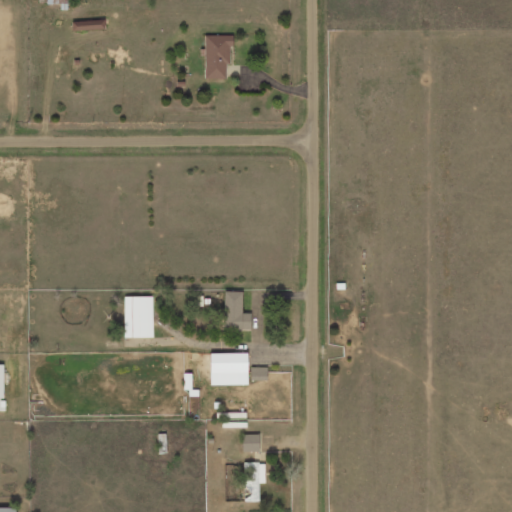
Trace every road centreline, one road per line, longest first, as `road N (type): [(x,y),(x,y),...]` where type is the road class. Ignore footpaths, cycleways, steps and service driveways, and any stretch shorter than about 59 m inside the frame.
road 1 (residential): [(314,0),(314,511)]
road 2 (residential): [(0,137),(314,138)]
